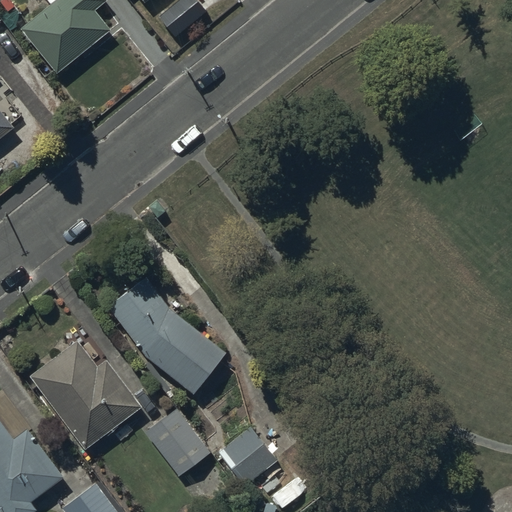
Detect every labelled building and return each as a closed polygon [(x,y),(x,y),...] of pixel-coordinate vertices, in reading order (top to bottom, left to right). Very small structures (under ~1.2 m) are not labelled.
[(46,0),(50,5),(20,29),(57,75),(110,31),(95,11),(108,1),(107,0),(46,0)] [(165,12),(159,17),(175,38),(207,11),(197,0),(173,0),(163,8),(165,12)] [(0,138),(14,127),(0,110),(0,138)] [(147,277),(107,307),(144,356),(194,395),(227,354),(171,309),(147,277)] [(78,340),(29,377),(85,452),(143,407),(107,359),(97,366),(78,340)] [(177,408),(145,432),(179,478),(211,453),(177,408)] [(0,420),(0,511),(35,511),(37,510),(31,502),(64,478),(27,429),(14,439),(0,420)] [(251,427),(217,452),(244,487),(277,461),(251,427)] [(118,511),(96,482),(61,508),(64,511),(118,511)]
